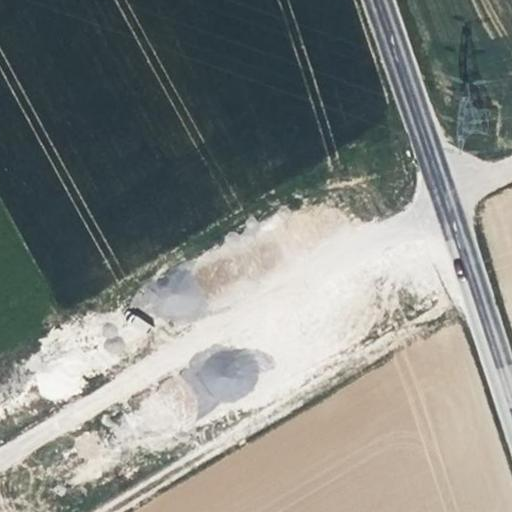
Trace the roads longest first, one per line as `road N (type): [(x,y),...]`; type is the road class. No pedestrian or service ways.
road 1 (track): [(511,159),(0,457)]
road 2 (tertiary): [(511,380),(381,0)]
